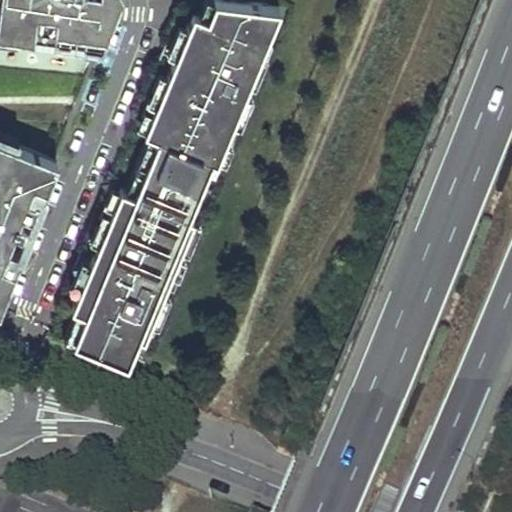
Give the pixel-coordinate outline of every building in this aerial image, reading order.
[(0,0),(0,44),(37,50),(39,39),(91,46),(109,0),(0,0)] [(279,5),(260,0),(201,0),(199,4),(190,0),(185,0),(172,35),(165,54),(159,70),(152,88),(149,94),(142,111),(137,126),(142,128),(150,131),(128,188),(120,185),(114,183),(109,198),(102,215),(100,221),(93,239),(86,255),(79,274),(67,303),(73,306),(81,309),(69,339),(79,342),(81,343),(74,362),(95,370),(103,352),(125,360),(135,334),(141,336),(143,331),(154,303),(169,267),(176,250),(179,244),(186,226),(192,212),(185,209),(209,153),(216,155),(224,137),(229,123),(232,117),(239,99),(253,66),(265,39),(279,5)] [(157,51),(165,54),(172,35),(164,32),(157,51)] [(39,39),(37,50),(87,57),(91,46),(39,39)] [(253,66),(261,70),(273,42),(265,39),(253,66)] [(143,84),(152,88),(159,70),(151,67),(143,84)] [(134,108),(142,111),(149,94),(141,91),(134,108)] [(232,117),(240,120),(247,103),(239,99),(232,117)] [(237,127),(229,123),(224,137),(222,141),(230,144),(237,127)] [(150,131),(142,128),(120,185),(128,188),(150,131)] [(0,288),(51,159),(0,139),(0,288)] [(94,212),(102,215),(109,198),(101,194),(94,212)] [(85,236),(93,239),(100,221),(91,218),(85,236)] [(187,247),(194,230),(186,226),(179,244),(187,247)] [(184,253),(176,250),(169,267),(177,271),(184,253)] [(69,269),(79,274),(86,255),(76,251),(69,269)] [(143,331),(151,334),(162,306),(154,303),(143,331)] [(69,339),(81,309),(73,306),(61,338),(78,345),(79,342),(69,339)]
